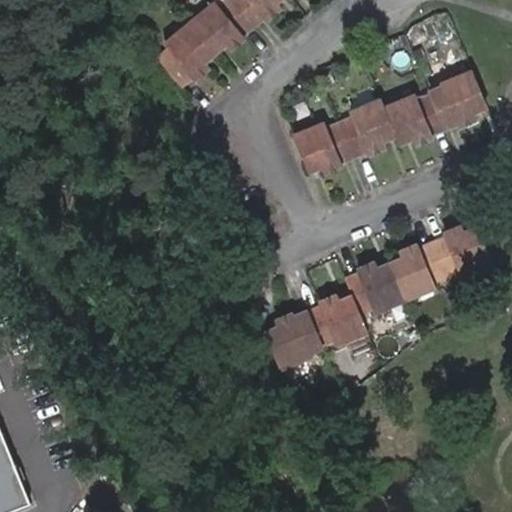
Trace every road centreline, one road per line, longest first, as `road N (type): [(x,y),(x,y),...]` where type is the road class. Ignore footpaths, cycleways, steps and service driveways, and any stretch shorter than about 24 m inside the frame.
road 1 (residential): [(316,231),(238,98),(367,0)]
road 2 (residential): [(511,153),(316,231)]
